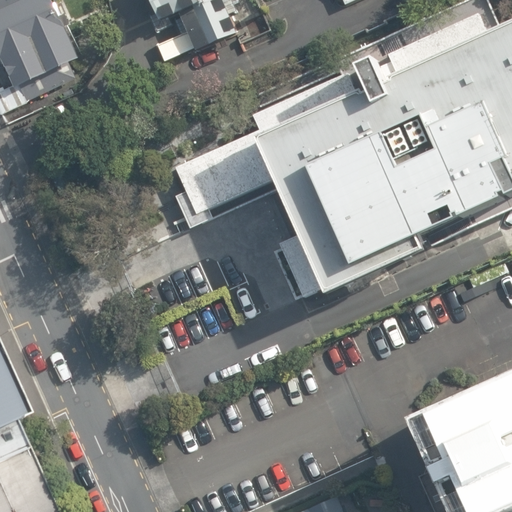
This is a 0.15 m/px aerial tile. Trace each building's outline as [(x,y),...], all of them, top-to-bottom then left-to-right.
[(20,0),(0,9),(0,58),(0,59),(13,87),(68,62),(79,57),(52,0),(20,0)] [(0,0),(0,9),(20,0),(0,0)] [(197,2),(196,0),(150,0),(159,19),(175,11),(197,2)] [(221,0),(202,0),(197,2),(175,11),(192,52),(236,34),(221,0)] [(511,17),(486,30),(478,13),(386,54),(390,61),(373,69),(367,55),(348,64),(359,89),(356,91),(347,72),(251,115),(258,129),(174,167),(185,191),(175,196),(190,229),(275,191),(295,236),(278,244),(281,249),(275,252),(296,300),(320,290),(321,293),(419,249),(413,235),(426,229),(433,244),(511,209),(511,17)] [(68,62),(13,87),(0,92),(9,112),(78,80),(68,62)] [(0,511),(63,511),(20,418),(33,412),(0,339),(0,511)] [(511,361),(398,413),(443,511),(492,511),(511,503),(511,361)] [(347,511),(341,498),(308,511),(347,511)]
